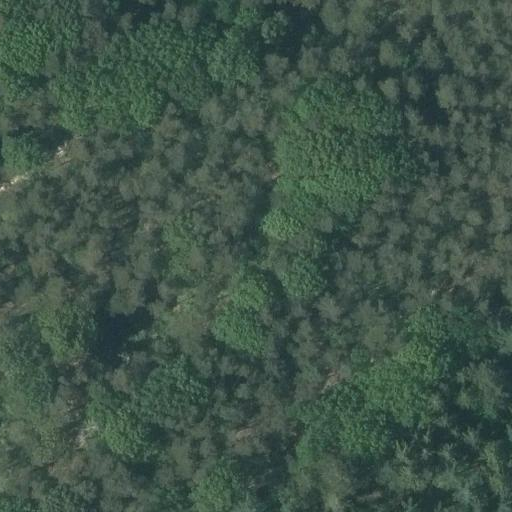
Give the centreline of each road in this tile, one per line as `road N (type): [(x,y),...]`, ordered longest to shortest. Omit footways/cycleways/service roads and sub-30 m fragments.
road 1 (unknown): [(40,511),(415,266),(511,248)]
road 2 (track): [(204,511),(511,292)]
